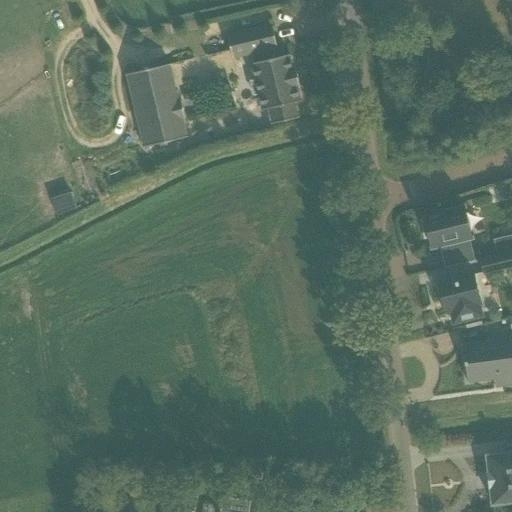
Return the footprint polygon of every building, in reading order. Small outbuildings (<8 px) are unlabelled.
[(268,107),(272,125),(299,118),(295,103),(301,101),(297,85),(299,85),(296,70),(294,71),(290,55),(275,58),(273,49),(277,48),(272,24),(227,35),(233,59),(251,55),(253,64),(251,64),(254,78),(250,79),(253,93),(258,92),(262,108),(268,107)] [(144,148),(187,137),(183,119),(185,118),(181,100),(178,101),(170,64),(126,75),(144,148)] [(425,223),(422,224),(425,237),(428,236),(431,249),(447,245),(452,265),(445,267),(445,268),(475,261),(470,239),(472,239),(464,207),(443,212),(443,214),(424,219),(425,223)] [(511,251),(479,260),(483,274),(511,266),(511,251)] [(481,307),(482,306),(474,274),(437,283),(442,302),(444,302),(445,309),(443,309),(444,313),(450,312),(453,324),(483,317),(481,307)] [(511,338),(463,345),(468,383),(502,378),(503,387),(511,385),(511,338)] [(511,453),(487,456),(492,505),(511,502),(511,453)] [(223,498),(220,511),(248,511),(250,502),(223,498)]
